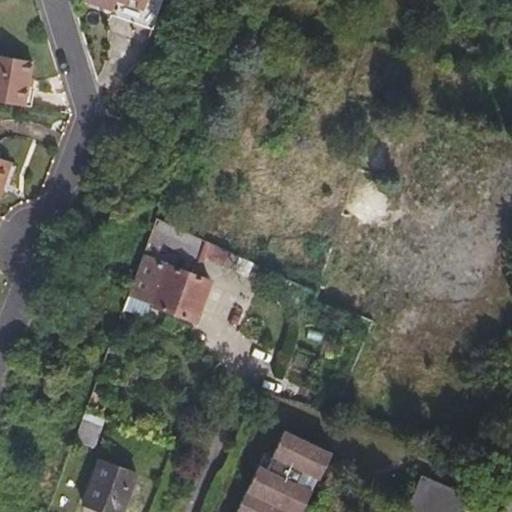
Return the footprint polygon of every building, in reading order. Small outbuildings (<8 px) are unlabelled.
[(155,28),(164,0),(87,0),(87,1),(119,12),(118,15),(155,28)] [(0,94),(26,100),(37,55),(0,46),(0,94)] [(480,62),(481,51),(462,48),(460,59),(480,62)] [(465,141),(423,127),(405,183),(447,197),(465,141)] [(0,197),(15,158),(0,152),(0,197)] [(382,290),(405,229),(374,218),(357,218),(326,303),(366,320),(378,289),(382,290)] [(229,255),(155,219),(146,242),(196,265),(198,259),(222,271),(229,255)] [(399,297),(422,235),(405,229),(382,290),(399,297)] [(208,283),(192,276),(196,265),(146,242),(126,295),(194,321),(208,283)] [(297,511),(310,487),(288,476),(294,464),(318,476),(331,450),(284,426),(271,452),(266,449),(235,511),(230,508),(227,511),(297,511)] [(98,458),(82,501),(111,511),(121,511),(136,473),(98,458)] [(402,511),(459,511),(468,493),(420,472),(403,511),(402,511)]
